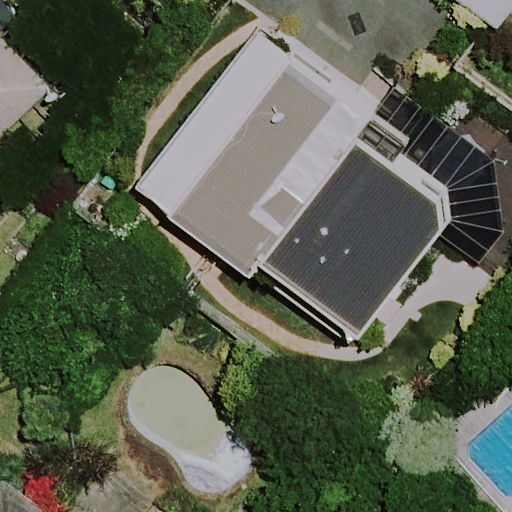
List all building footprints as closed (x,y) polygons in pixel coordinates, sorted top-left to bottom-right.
[(461,0),(492,24),(510,0),(461,0)] [(464,198),(257,25),(129,177),(239,270),(257,249),(353,330),(464,198)] [(0,137),(49,94),(0,39),(0,137)] [(511,511),(511,403),(428,485),(453,511),(511,511)] [(0,511),(44,511),(0,479),(0,511)]
